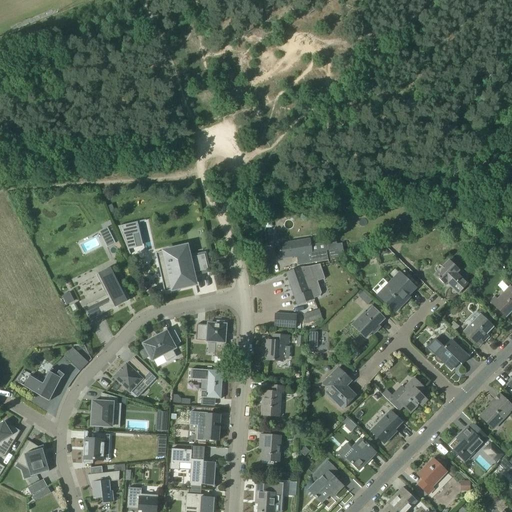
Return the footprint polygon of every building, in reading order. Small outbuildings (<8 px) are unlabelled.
[(128,250),(129,250),(129,248),(136,247),(133,235),(139,233),(136,223),(138,223),(137,222),(118,226),(128,250)] [(113,237),(105,241),(108,247),(107,247),(107,248),(116,244),(113,237)] [(377,237),(366,239),(367,245),(367,246),(368,245),(378,244),(378,243),(378,242),(377,237)] [(310,240),(279,244),(279,245),(281,258),(312,254),(310,240)] [(327,250),(327,251),(329,250),(330,258),(339,257),(339,256),(337,244),(328,245),(326,246),(327,250)] [(165,292),(165,293),(192,286),(192,284),(190,277),(194,276),(193,273),(208,270),(205,254),(187,258),(185,250),(185,246),(160,252),(156,253),(159,266),(166,264),(169,278),(162,280),(165,292)] [(449,261),(435,275),(445,285),(447,283),(458,294),(467,284),(456,273),(459,271),(449,261)] [(486,272),(492,267),(488,262),(482,268),(486,272)] [(314,299),(313,298),(319,296),(321,293),(316,281),(313,279),(309,267),(300,268),(287,273),(298,305),(314,299)] [(122,290),(112,270),(110,268),(99,274),(96,275),(97,276),(99,275),(100,276),(102,281),(103,284),(112,301),(99,307),(99,308),(102,314),(113,308),(112,307),(116,305),(117,306),(125,303),(124,301),(128,299),(129,301),(130,300),(124,288),(122,290)] [(400,273),(378,296),(395,313),(405,302),(402,299),(407,295),(408,296),(416,288),(400,273)] [(506,317),(511,311),(511,310),(511,288),(510,287),(497,299),(495,297),(490,302),(506,317)] [(74,301),(70,292),(62,296),(67,305),(74,301)] [(366,294),(362,299),(367,305),(372,300),(366,294)] [(380,323),(384,319),(373,308),(367,315),(365,313),(352,326),(365,338),(373,330),(375,332),(382,325),(380,323)] [(322,318),(320,311),(319,309),(303,314),(306,323),(322,318)] [(297,315),(275,313),(274,327),(296,328),(297,315)] [(482,338),(493,327),(481,315),(464,332),(478,347),(485,341),(482,338)] [(215,339),(215,342),(214,357),(224,357),(225,340),(226,334),(225,334),(226,325),(224,324),(224,322),(217,321),(217,324),(208,323),(208,325),(197,325),(196,341),(208,341),(208,339),(215,339)] [(166,333),(144,344),(152,360),(162,355),(166,362),(176,357),(172,349),(174,348),(173,346),(181,342),(175,331),(167,335),(166,333)] [(288,336),(273,335),(273,341),(267,341),(265,360),(282,361),(282,346),(287,346),(288,336)] [(297,336),(296,345),(304,345),(305,337),(297,336)] [(436,339),(427,347),(451,370),(459,362),(462,365),(469,357),(451,341),(445,347),(436,339)] [(79,354),(73,348),(64,357),(71,363),(79,354)] [(144,360),(149,358),(145,350),(140,353),(144,360)] [(134,358),(134,357),(127,364),(126,363),(113,377),(130,393),(132,392),(138,398),(147,388),(156,378),(134,358)] [(49,401),(53,395),(61,380),(64,375),(59,371),(58,373),(51,368),(48,374),(47,373),(43,381),(44,381),(43,384),(23,372),(16,381),(41,397),(49,401)] [(343,409),(356,396),(346,386),(351,381),(338,368),(323,384),(328,389),(326,392),(343,409)] [(222,382),(223,371),(191,370),(190,380),(207,381),(207,391),(201,391),(201,398),(221,399),(222,389),(220,389),(220,382),(222,382)] [(404,389),(402,387),(393,397),(386,390),(382,394),(400,411),(404,407),(410,413),(419,404),(421,406),(427,400),(420,393),(424,388),(414,378),(404,389)] [(263,391),(262,416),(279,417),(280,394),(283,393),(283,386),(271,386),(270,392),(263,391)] [(495,402),(480,417),(493,429),(511,409),(511,406),(499,394),(493,401),(495,402)] [(92,426),(112,428),(113,403),(93,402),(92,426)] [(166,431),(167,413),(158,412),(156,430),(166,431)] [(213,426),(213,423),(219,424),(220,416),(220,415),(208,414),(208,413),(191,412),(191,413),(191,425),(190,425),(190,426),(199,426),(198,441),(206,441),(206,440),(218,441),(219,427),(213,426)] [(392,433),(402,422),(390,412),(371,432),(384,444),(394,434),(392,433)] [(346,425),(351,421),(347,417),(343,421),(342,422),(346,426),(346,425)] [(4,421),(0,424),(0,454),(5,457),(20,431),(10,425),(8,427),(4,421)] [(482,443),(467,428),(462,433),(468,439),(463,444),(461,442),(453,450),(465,461),(482,443)] [(97,440),(84,439),(82,463),(92,463),(92,460),(103,460),(104,443),(109,444),(110,435),(97,434),(97,440)] [(281,436),(280,436),(260,435),(260,444),(263,444),(262,461),(262,470),(273,471),(273,462),(279,462),(281,436)] [(345,461),(347,459),(359,470),(375,453),(361,439),(352,448),(346,443),(337,453),(345,461)] [(16,462),(18,463),(29,470),(31,477),(35,476),(49,471),(47,465),(49,464),(43,445),(38,447),(29,441),(16,462)] [(484,451),(491,457),(498,449),(492,443),(484,451)] [(305,447),(300,452),(305,456),(310,451),(305,447)] [(192,450),(172,448),(171,469),(181,470),(181,463),(185,463),(192,464),(192,484),(192,486),(203,487),(203,485),(216,485),(217,462),(204,461),(204,460),(192,459),(192,450)] [(498,464),(503,469),(508,463),(503,458),(498,464)] [(425,472),(420,477),(423,480),(418,485),(428,494),(434,489),(431,487),(441,477),(439,475),(444,469),(433,459),(423,470),(425,472)] [(313,475),(319,480),(308,491),(321,503),(332,492),(335,495),(343,486),(332,476),(337,471),(327,462),(319,470),(318,470),(313,475)] [(121,467),(90,472),(94,496),(103,494),(104,499),(115,497),(113,486),(111,486),(110,477),(118,476),(121,467)] [(44,480),(28,488),(32,495),(48,487),(44,480)] [(470,481),(465,481),(465,488),(460,488),(460,491),(470,491),(470,481)] [(486,483),(480,489),(485,494),(491,488),(486,483)] [(257,511),(273,511),(274,494),(269,493),(270,485),(257,485),(256,499),(259,499),(257,511)] [(142,511),(157,511),(158,496),(142,495),(142,489),(129,488),(128,507),(139,508),(139,511),(143,511),(142,511)] [(407,511),(417,502),(403,488),(388,503),(390,505),(383,511),(407,511)] [(35,502),(43,498),(40,492),(32,497),(35,502)] [(204,495),(186,493),(184,511),(213,511),(214,497),(204,497),(204,495)] [(511,511),(511,508),(504,501),(500,497),(492,505),(498,511),(511,511)]
